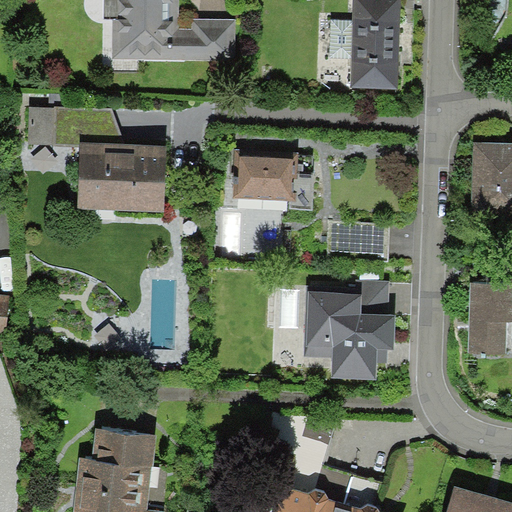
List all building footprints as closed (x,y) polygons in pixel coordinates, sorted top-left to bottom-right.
[(174,0),(99,0),(100,22),(110,23),(110,59),(233,60),(233,18),(174,17),(174,0)] [(396,0),(349,0),(348,19),(327,18),(325,58),(348,59),(347,85),(392,87),(396,0)] [(111,108),(31,106),(27,143),(80,142),(79,204),(164,206),(164,144),(119,141),(111,108)] [(511,145),(470,144),(467,216),(511,219),(511,145)] [(313,161),(237,157),(234,203),(311,207),(313,161)] [(389,224),(328,222),(327,260),(387,262),(389,224)] [(356,291),(308,289),(306,345),(332,346),(331,376),(377,379),(378,347),(393,348),(397,316),(388,313),(390,279),(356,278),(356,291)] [(511,284),(467,283),(464,352),(505,355),(506,322),(511,321),(511,284)] [(10,295),(0,293),(0,331),(6,332),(10,295)] [(279,482),(271,511),(394,511),(374,505),(381,483),(325,466),(336,413),(273,411),(264,448),(296,459),(289,483),(279,482)] [(153,433),(94,426),(91,456),(78,456),(72,511),(165,511),(166,506),(145,505),(153,433)] [(511,511),(511,500),(454,481),(443,511),(511,511)]
